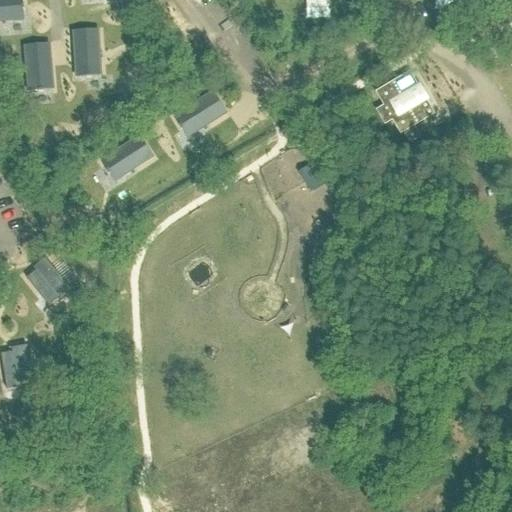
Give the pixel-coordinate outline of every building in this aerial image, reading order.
[(22,0),(0,0),(0,24),(25,22),(22,0)] [(272,16),(288,8),(283,0),(264,0),(272,16)] [(314,10),(320,24),(333,19),(328,5),(314,10)] [(102,78),(99,32),(73,34),(76,80),(102,78)] [(54,91),(50,45),(24,48),(28,93),(54,91)] [(120,54),(129,75),(144,69),(135,48),(120,54)] [(447,118),(483,98),(472,77),(463,82),(450,59),(422,74),(447,118)] [(416,76),(413,78),(378,100),(385,111),(380,114),(388,128),(394,125),(400,136),(415,127),(438,112),(416,76)] [(123,108),(136,99),(122,81),(109,91),(123,108)] [(188,141),(227,115),(212,93),(174,119),(188,141)] [(169,149),(185,138),(176,124),(160,135),(169,149)] [(115,185),(154,159),(140,137),(101,163),(115,185)] [(310,165),(297,175),(313,194),(326,182),(310,165)] [(50,308),(58,301),(61,304),(73,294),(45,260),(33,270),(36,273),(27,280),(50,308)] [(7,391),(18,390),(19,394),(34,392),(27,348),(12,351),(12,355),(1,356),(7,391)]
